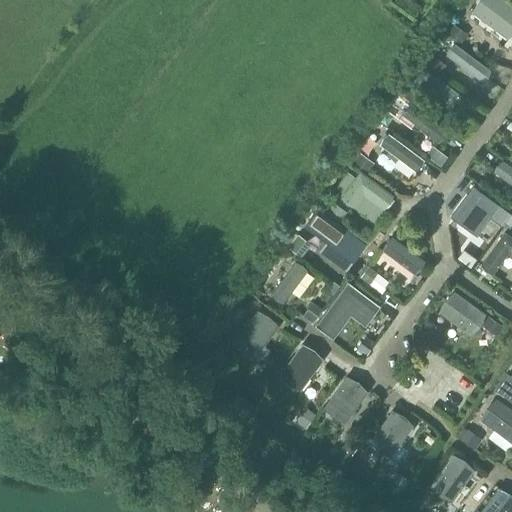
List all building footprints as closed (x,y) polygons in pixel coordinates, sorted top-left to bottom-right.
[(511,35),(511,12),(494,0),(484,0),(469,21),(504,47),(511,35)] [(467,39),(454,30),(448,39),(461,48),(467,39)] [(492,76),(453,48),(446,57),(485,86),(492,76)] [(438,75),(446,66),(432,55),(425,64),(438,75)] [(423,89),(461,117),(468,108),(429,79),(423,89)] [(416,106),(423,96),(409,85),(402,94),(416,106)] [(408,107),(401,117),(437,145),(445,134),(408,107)] [(387,114),(382,122),(395,132),(401,124),(387,114)] [(386,137),(378,148),(416,175),(423,164),(386,137)] [(361,151),(355,161),(369,171),(376,161),(361,151)] [(511,166),(504,160),(495,172),(511,185),(511,166)] [(362,169),(342,196),(356,206),(366,194),(385,208),(395,194),(362,169)] [(511,213),(476,187),(452,218),(462,227),(475,236),(491,216),(509,226),(511,220),(511,213)] [(334,202),(326,212),(340,223),(348,212),(334,202)] [(318,217),(310,224),(311,231),(344,257),(354,242),(318,217)] [(299,233),(290,246),(302,255),(312,243),(299,233)] [(479,267),(493,278),(509,257),(511,259),(511,241),(504,235),(479,267)] [(383,253),(416,278),(426,264),(393,240),(383,253)] [(371,265),(361,277),(372,285),(381,272),(371,265)] [(309,275),(297,266),(272,299),(283,308),(309,275)] [(329,312),(340,320),(351,306),(371,321),(381,307),(349,284),(329,312)] [(486,319),(455,294),(438,315),(469,340),(486,319)] [(314,301),(304,315),(315,323),(325,308),(314,301)] [(279,330),(259,315),(237,345),(257,360),(279,330)] [(490,315),(484,325),(498,335),(505,325),(490,315)] [(367,334),(357,349),(367,356),(377,341),(367,334)] [(280,378),(299,392),(325,361),(304,345),(280,378)] [(264,370),(252,386),(261,393),(273,377),(264,370)] [(324,411),(344,426),(368,395),(348,380),(324,411)] [(511,387),(504,381),(496,391),(509,400),(509,401),(511,403),(511,387)] [(511,417),(493,403),(479,421),(511,446),(511,417)] [(295,426),(305,434),(317,419),(307,411),(295,426)] [(414,428),(393,412),(369,444),(390,460),(414,428)] [(482,441),(469,431),(461,442),(474,453),(482,441)] [(353,459),(360,450),(353,445),(346,454),(353,459)] [(429,490),(450,506),(474,474),(453,458),(429,490)] [(390,489),(402,497),(410,485),(399,478),(390,489)] [(481,511),(511,511),(511,500),(498,490),(481,511)]
